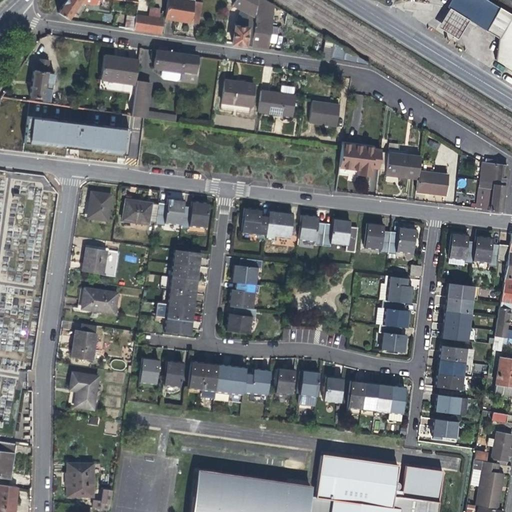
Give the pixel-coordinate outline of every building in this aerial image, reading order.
[(65,0),(57,12),(69,20),(74,12),(80,2),(85,3),(96,5),(97,1),(105,3),(105,0),(65,0)] [(167,0),(164,18),(180,20),(190,22),(193,7),(193,0),(167,0)] [(234,30),(232,43),(251,46),(257,0),(235,0),(232,5),(247,13),(245,27),(234,25),(234,30)] [(272,4),(266,0),(257,0),(251,46),(267,48),(268,41),(275,42),(277,32),(277,26),(270,25),(272,4)] [(467,19),(482,0),(453,0),(450,7),(452,9),(467,19)] [(511,69),(511,13),(489,0),(482,0),(467,19),(498,38),(494,58),(511,69)] [(78,14),(85,3),(80,2),(74,12),(78,14)] [(190,22),(199,23),(201,8),(193,7),(190,22)] [(467,19),(452,9),(445,21),(441,27),(458,38),(462,31),(467,19)] [(121,14),(119,27),(134,29),(136,16),(121,14)] [(136,14),(136,16),(134,29),(162,33),(164,18),(136,14)] [(10,21),(1,30),(2,31),(11,23),(10,21)] [(334,61),(372,68),(373,66),(338,44),(334,61)] [(197,56),(191,55),(184,54),(174,53),(156,50),(153,69),(161,70),(160,76),(163,79),(176,81),(179,79),(180,71),(194,73),(197,56)] [(102,79),(136,84),(136,82),(136,80),(139,61),(113,57),(105,56),(102,79)] [(51,93),(54,74),(33,71),(32,82),(29,97),(43,99),(44,92),(51,93)] [(134,95),(136,84),(102,79),(101,90),(134,95)] [(150,82),(136,80),(136,82),(136,84),(134,95),(131,116),(141,117),(151,119),(152,112),(146,111),(150,82)] [(221,103),(250,107),(254,84),(236,81),(224,80),(221,103)] [(260,90),(257,111),(292,116),(295,95),(277,92),(260,90)] [(308,122),(336,126),(339,105),(324,103),(311,101),(308,122)] [(176,115),(152,112),(151,119),(175,122),(176,115)] [(129,130),(26,117),(24,144),(49,147),(126,157),(129,130)] [(477,201),(476,208),(501,211),(507,165),(496,163),(496,160),(486,158),(489,153),(466,140),(462,147),(485,161),(485,162),(482,161),(477,201)] [(372,167),(378,168),(380,152),(381,150),(361,147),(354,146),(342,144),(341,146),(338,167),(359,170),(358,174),(371,176),(372,167)] [(386,169),(388,152),(380,152),(378,168),(386,169)] [(394,176),(417,179),(418,171),(420,157),(388,152),(386,169),(385,175),(394,176)] [(448,174),(418,171),(417,179),(416,191),(433,194),(445,195),(448,174)] [(458,178),(457,188),(466,189),(465,193),(475,194),(476,179),(458,178)] [(87,217),(107,220),(111,194),(91,191),(89,206),(87,217)] [(164,223),(180,225),(182,207),(183,201),(171,200),(167,199),(166,205),(158,204),(156,225),(164,226),(164,223)] [(156,225),(158,204),(144,202),(139,201),(139,203),(125,201),(122,221),(156,225)] [(191,208),(182,207),(180,225),(180,227),(188,228),(188,226),(204,228),(207,204),(198,203),(191,202),(191,208)] [(256,237),(264,238),(267,217),(259,216),(260,210),(249,209),(244,208),(242,232),(257,234),(256,237)] [(268,211),(267,217),(264,238),(272,239),(273,235),(289,238),(292,214),(278,212),(268,211)] [(314,244),(322,245),(325,225),(317,224),(317,217),(309,216),(301,215),(298,239),(314,241),(314,244)] [(332,226),(325,225),(322,245),(330,246),(330,243),(346,245),(345,252),(354,253),(357,228),(348,227),(349,221),(339,220),(333,219),(332,226)] [(380,252),(387,253),(390,233),(382,232),(383,225),(374,224),(367,223),(364,247),(380,249),(380,252)] [(398,234),(390,233),(387,253),(395,254),(396,251),(412,253),(415,229),(405,228),(399,227),(398,234)] [(472,264),(472,260),(475,243),(466,242),(467,235),(458,234),(452,234),(449,257),(464,259),(464,263),(472,264)] [(495,267),(496,260),(498,247),(498,246),(490,245),(491,238),(484,237),(475,236),(475,243),(472,260),(488,262),(488,266),(495,267)] [(81,271),(102,274),(106,250),(85,247),(83,261),(81,271)] [(496,260),(506,261),(508,251),(508,249),(504,248),(498,247),(496,260)] [(194,262),(198,262),(199,253),(174,250),(172,264),(193,267),(194,262)] [(232,282),(238,282),(255,285),(258,268),(261,268),(262,261),(241,258),(240,266),(234,265),(233,271),(232,282)] [(193,271),(193,267),(172,264),(170,277),(196,280),(197,271),(193,271)] [(410,276),(420,277),(422,267),(419,266),(411,265),(410,276)] [(407,279),(380,275),(377,300),(383,300),(404,303),(410,304),(411,294),(412,287),(406,286),(407,279)] [(190,289),(195,289),(196,280),(170,277),(169,291),(190,294),(190,289)] [(499,306),(511,308),(511,278),(504,277),(502,290),(499,306)] [(229,306),(235,306),(252,309),(255,285),(238,282),(237,290),(231,289),(230,295),(229,306)] [(448,283),(447,291),(450,292),(450,297),(472,300),(473,286),(469,286),(448,283)] [(81,309),(113,314),(116,293),(84,288),(83,298),(81,309)] [(189,298),(190,294),(169,291),(167,304),(193,308),(194,298),(189,298)] [(449,302),(445,301),(445,306),(444,310),(470,314),(472,300),(450,297),(449,302)] [(403,310),(404,303),(383,300),(382,304),(380,324),(400,327),(406,328),(408,317),(409,311),(403,310)] [(155,317),(165,318),(186,321),(187,316),(191,317),(193,308),(167,304),(157,303),(155,317)] [(371,323),(380,324),(382,304),(373,303),(371,323)] [(256,309),(252,309),(235,306),(234,315),(228,314),(227,320),(226,330),(249,333),(251,317),(255,317),(256,309)] [(499,308),(494,336),(503,337),(511,338),(511,329),(506,329),(508,319),(509,309),(499,308)] [(443,316),(443,319),(447,320),(446,325),(469,327),(470,314),(444,310),(443,316)] [(189,335),(190,326),(185,326),(186,321),(165,318),(163,332),(189,335)] [(79,324),(78,332),(95,334),(96,326),(79,324)] [(399,335),(400,327),(380,324),(379,332),(383,333),(381,350),(403,353),(405,340),(405,336),(399,335)] [(467,341),(469,327),(446,325),(446,330),(442,329),(441,333),(441,338),(467,341)] [(97,334),(95,334),(78,332),(75,331),(74,342),(72,358),(93,361),(97,334)] [(501,351),(503,337),(494,336),(493,344),(492,350),(501,351)] [(439,350),(439,354),(444,355),(443,360),(464,363),(466,349),(440,345),(439,350)] [(494,393),(511,396),(511,359),(501,357),(494,393)] [(155,384),(158,360),(148,359),(142,358),(139,382),(155,384)] [(462,376),(464,363),(443,360),(442,365),(438,364),(436,373),(462,376)] [(166,361),(163,385),(179,387),(182,363),(175,362),(166,361)] [(187,388),(201,389),(203,367),(199,367),(200,363),(191,362),(187,388)] [(218,365),(210,364),(209,368),(203,367),(201,389),(201,390),(215,392),(218,365)] [(226,370),(227,366),(218,365),(215,392),(214,399),(213,400),(227,402),(228,393),(231,371),(226,370)] [(245,368),(237,367),(236,372),(231,371),(228,393),(242,395),(242,392),(245,368)] [(266,395),(269,371),(257,369),(253,369),(245,368),(242,392),(266,395)] [(291,394),(294,371),(285,370),(278,369),(275,392),(291,394)] [(302,371),(299,395),(316,397),(319,373),(307,371),(302,371)] [(73,407),(93,409),(98,376),(72,373),(69,390),(72,390),(76,391),(73,407)] [(461,389),(462,376),(436,373),(435,381),(435,386),(461,389)] [(339,403),(342,379),(332,378),(326,377),(323,400),(339,403)] [(346,416),(360,417),(364,383),(355,382),(350,381),(346,416)] [(374,419),(375,411),(378,384),(369,383),(364,383),(360,417),(374,419)] [(375,411),(388,412),(391,386),(384,385),(378,384),(375,411)] [(397,387),(391,386),(388,412),(387,421),(400,422),(404,388),(397,387)] [(214,399),(215,392),(201,390),(200,397),(214,399)] [(460,398),(436,394),(435,405),(434,411),(457,414),(460,398)] [(495,421),(506,422),(507,415),(497,413),(495,421)] [(456,422),(433,419),(432,430),(431,435),(454,438),(456,422)] [(497,432),(491,459),(499,460),(499,464),(505,464),(507,456),(511,457),(511,455),(511,448),(509,448),(511,436),(497,432)] [(14,453),(15,444),(0,441),(0,477),(7,479),(10,460),(11,453),(14,453)] [(475,451),(474,458),(483,459),(484,452),(475,451)] [(436,511),(438,503),(392,497),(393,490),(394,490),(395,490),(397,490),(398,489),(399,487),(399,486),(398,483),(397,483),(396,482),(395,482),(397,467),(321,456),(315,497),(309,496),(310,488),(197,472),(191,511),(436,511)] [(498,473),(499,464),(490,462),(474,460),(469,485),(478,487),(475,505),(497,509),(499,492),(502,473),(498,473)] [(66,496),(92,497),(92,464),(67,464),(67,472),(66,496)] [(14,511),(16,498),(17,487),(0,484),(0,511),(14,511)] [(103,488),(99,509),(108,510),(112,490),(103,488)]
